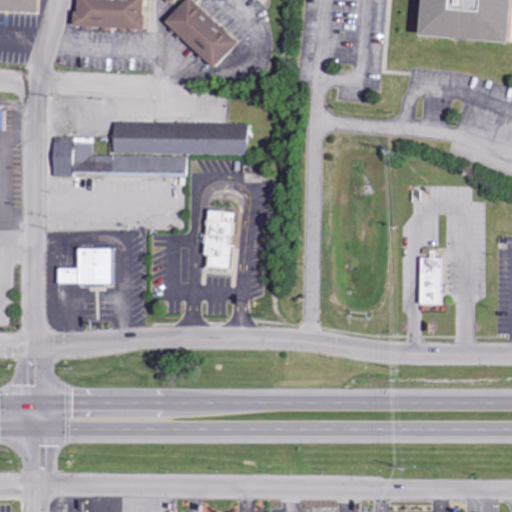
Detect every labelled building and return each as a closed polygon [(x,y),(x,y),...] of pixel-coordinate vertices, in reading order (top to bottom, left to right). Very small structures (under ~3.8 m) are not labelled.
[(0,0),(37,0),(37,13),(0,10),(0,0)] [(73,0),(72,28),(140,31),(141,0),(73,0)] [(236,42),(192,0),(183,0),(162,22),(210,69),(236,42)] [(510,0),(507,43),(412,34),(415,0),(510,0)] [(0,129),(11,129),(11,110),(0,109),(0,129)] [(247,122),(246,156),(187,155),(186,178),(55,175),(56,136),(113,137),(113,119),(247,122)] [(207,207),(204,255),(208,255),(207,266),(228,268),(231,221),(223,220),(224,208),(207,207)] [(58,285),(115,285),(115,248),(78,248),(78,268),(58,268),(58,285)] [(418,256),(416,304),(439,304),(440,257),(418,256)]
